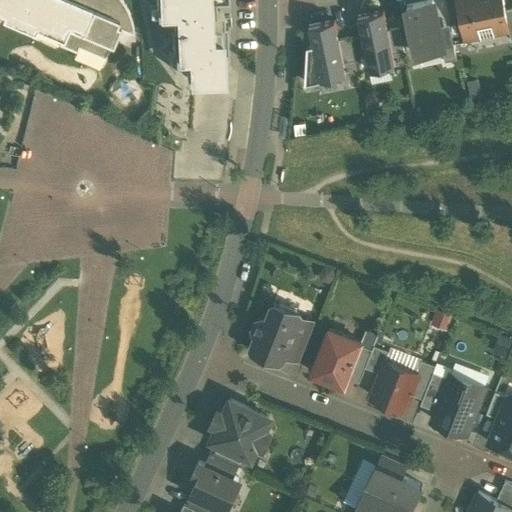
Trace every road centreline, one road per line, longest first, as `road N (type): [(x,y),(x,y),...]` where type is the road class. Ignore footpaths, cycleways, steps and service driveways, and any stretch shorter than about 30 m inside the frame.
road 1 (residential): [(201,359),(248,201),(267,2)]
road 2 (residential): [(463,458),(201,359)]
road 3 (residential): [(130,511),(201,359)]
